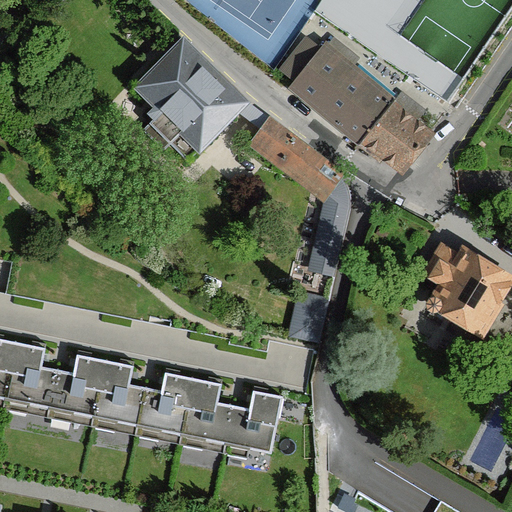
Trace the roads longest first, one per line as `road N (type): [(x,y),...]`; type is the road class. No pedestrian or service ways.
road 1 (residential): [(370,171),(327,363),(333,409),(489,511)]
road 2 (residential): [(290,373),(0,316)]
road 3 (residential): [(370,171),(162,0)]
road 4 (residential): [(511,58),(426,182),(404,192),(370,171)]
